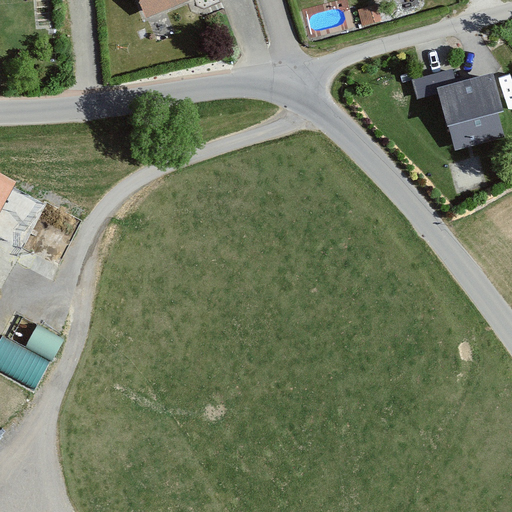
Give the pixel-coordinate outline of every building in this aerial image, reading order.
[(147,0),(152,12),(184,0),(147,0)] [(511,95),(503,63),(439,80),(442,89),(458,148),(510,133),(503,109),(511,106),(511,95)] [(442,89),(439,80),(436,71),(413,78),(418,96),(442,89)] [(0,223),(25,178),(0,163),(0,223)] [(37,322),(27,343),(2,332),(0,335),(0,368),(38,386),(63,335),(37,322)]
